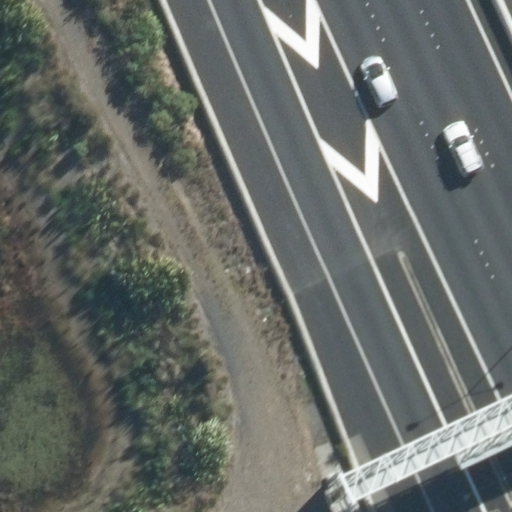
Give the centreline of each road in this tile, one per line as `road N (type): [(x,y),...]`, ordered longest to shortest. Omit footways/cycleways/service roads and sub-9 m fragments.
road 1 (motorway): [(452,511),(228,0)]
road 2 (track): [(73,0),(245,350),(260,425),(244,511)]
road 3 (motorway): [(511,279),(376,0)]
